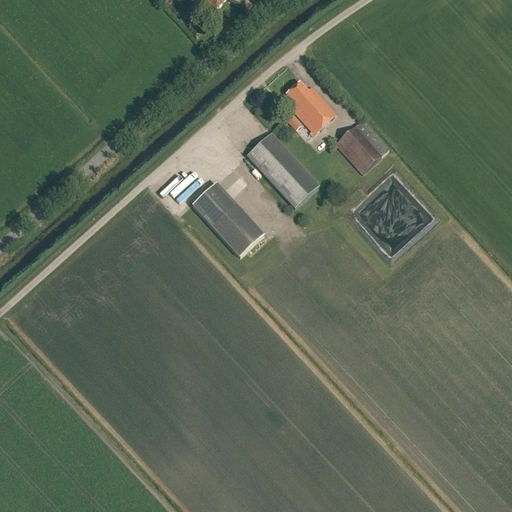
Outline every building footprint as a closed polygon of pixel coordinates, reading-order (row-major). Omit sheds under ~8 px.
[(196,0),(205,10),(206,8),(212,15),(227,1),(226,0),(196,0)] [(308,94),(300,86),(287,97),(295,106),(291,109),(296,115),(295,115),(313,135),(311,137),(313,139),(336,118),(312,90),(308,94)] [(301,129),(291,118),(286,123),(295,134),(301,129)] [(389,153),(362,123),(335,148),(362,178),(389,153)] [(307,142),(312,139),(308,132),(303,135),(307,142)] [(319,189),(271,136),(246,159),(294,212),(319,189)] [(239,261),(264,238),(216,186),(191,209),(239,261)]
